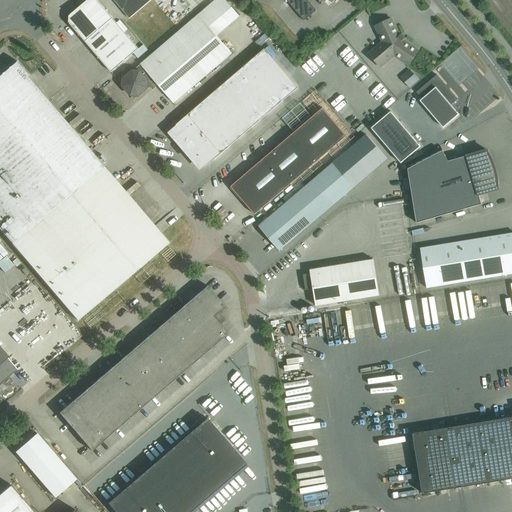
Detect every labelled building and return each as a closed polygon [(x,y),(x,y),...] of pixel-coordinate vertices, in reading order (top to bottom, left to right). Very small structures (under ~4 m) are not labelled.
[(111,72),(139,49),(97,0),(88,0),(71,15),(69,22),(111,72)] [(112,0),(129,19),(151,0),(112,0)] [(123,79),(123,86),(131,95),(138,96),(147,88),(150,88),(156,83),(174,103),(231,54),(216,36),(239,17),(225,0),(215,0),(198,15),(123,79)] [(316,10),(307,0),(286,0),(304,21),(316,10)] [(409,66),(419,51),(404,41),(399,35),(391,19),(375,26),(382,42),(369,54),(381,67),(394,56),(409,66)] [(244,32),(252,25),(249,22),(241,29),(244,32)] [(213,160),(298,88),(265,49),(176,125),(180,129),(174,135),(190,154),(192,157),(194,159),(197,161),(198,161),(201,162),(203,162),(205,162),(208,161),(210,160),(212,159),(213,160)] [(103,166),(91,152),(27,77),(29,75),(17,61),(0,75),(0,229),(12,244),(21,255),(21,254),(78,321),(169,243),(112,177),(112,176),(103,166)] [(401,77),(409,87),(419,80),(410,69),(401,77)] [(448,90),(444,87),(446,85),(437,75),(417,92),(422,99),(420,101),(443,128),(459,115),(451,105),(458,99),(449,89),(448,90)] [(255,215),(347,136),(323,108),(231,187),(255,215)] [(421,146),(391,111),(371,128),(401,163),(421,146)] [(366,135),(259,226),(280,251),(387,159),(366,135)] [(499,189),(487,150),(447,162),(443,153),(408,170),(417,224),(482,205),(479,195),(499,189)] [(427,288),(511,274),(511,233),(420,248),(427,288)] [(311,274),(303,275),(306,290),(314,289),(316,306),(380,296),(374,259),(310,270),(311,274)] [(92,451),(227,334),(219,325),(225,320),(220,314),(224,310),(221,307),(223,305),(207,286),(59,413),(92,451)] [(414,287),(403,288),(404,297),(415,296),(414,287)] [(0,383),(16,369),(17,370),(18,370),(7,358),(8,357),(0,346),(0,383)] [(511,416),(414,433),(423,493),(511,478),(511,416)] [(207,418),(108,503),(115,511),(190,511),(246,464),(207,418)] [(29,437),(35,433),(32,428),(26,432),(29,437)] [(37,433),(15,451),(55,497),(76,479),(37,433)] [(0,511),(76,511),(74,509),(70,511),(34,511),(11,484),(0,493),(0,511)]
